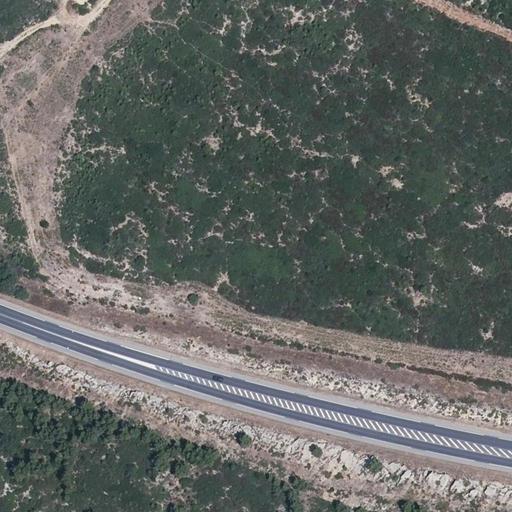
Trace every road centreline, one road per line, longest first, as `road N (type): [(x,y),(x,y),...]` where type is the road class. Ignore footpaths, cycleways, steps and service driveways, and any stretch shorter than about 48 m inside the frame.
road 1 (primary): [(511,458),(337,420),(0,316)]
road 2 (track): [(0,55),(41,22),(82,19),(104,0)]
